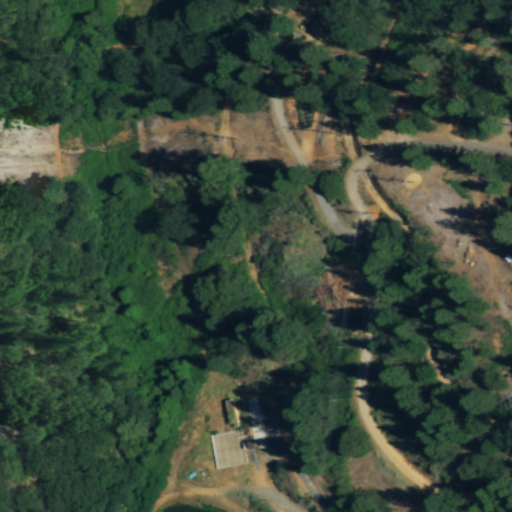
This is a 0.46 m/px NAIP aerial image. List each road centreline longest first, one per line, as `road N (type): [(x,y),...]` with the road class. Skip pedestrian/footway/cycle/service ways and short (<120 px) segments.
road 1 (residential): [(454,511),(350,433),(328,373),(334,307),(353,267)]
road 2 (residential): [(365,243),(329,220),(293,166),(266,80),(277,0)]
road 3 (residential): [(373,228),(342,160),(424,153),(511,163)]
